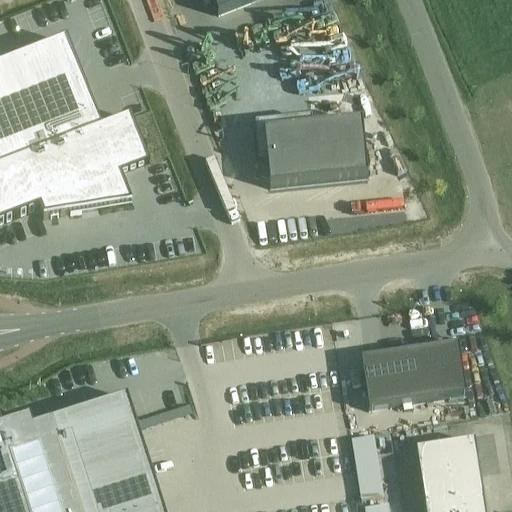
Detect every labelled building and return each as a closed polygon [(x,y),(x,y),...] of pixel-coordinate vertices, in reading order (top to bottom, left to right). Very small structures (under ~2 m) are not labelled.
[(212,0),(215,6),(213,6),(218,18),(262,0),(212,0)] [(0,226),(40,211),(43,220),(130,206),(119,180),(149,168),(130,120),(101,131),(66,43),(0,69),(0,226)] [(311,122),(254,128),(258,161),(266,160),(269,191),(367,181),(361,125),(311,130),(311,122)] [(401,356),(360,362),(368,414),(417,406),(466,399),(458,348),(418,354),(418,352),(409,353),(400,354),(401,356)] [(0,427),(0,511),(162,511),(126,399),(31,429),(28,419),(0,428),(0,427)] [(485,511),(475,444),(415,453),(424,511),(485,511)]
